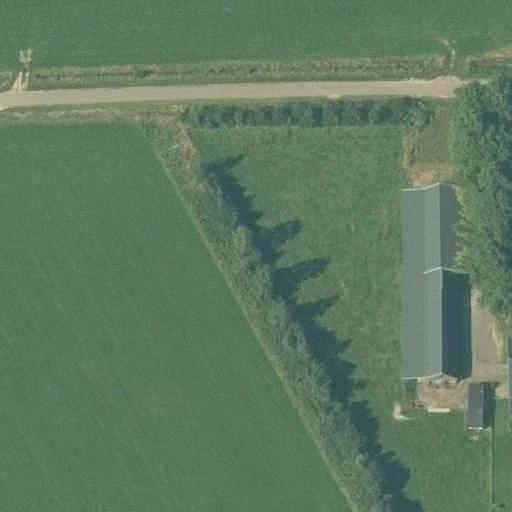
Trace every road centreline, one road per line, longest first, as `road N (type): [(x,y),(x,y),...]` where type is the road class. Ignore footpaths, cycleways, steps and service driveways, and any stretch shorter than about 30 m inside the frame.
road 1 (unclassified): [(0,98),(511,91)]
road 2 (unknown): [(508,91),(481,276),(486,344),(511,364)]
